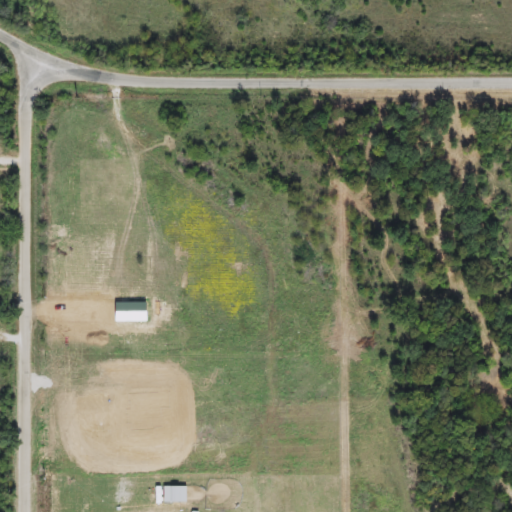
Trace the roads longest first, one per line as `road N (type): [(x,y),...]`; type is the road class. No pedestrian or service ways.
road 1 (residential): [(0,33),(44,60),(116,79),(511,81)]
road 2 (residential): [(25,511),(24,115),(43,80),(77,73)]
